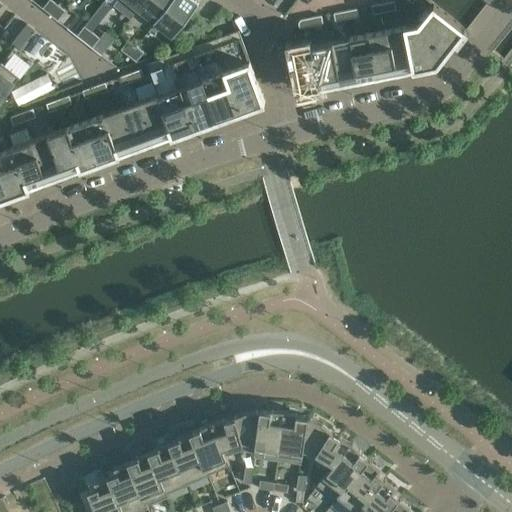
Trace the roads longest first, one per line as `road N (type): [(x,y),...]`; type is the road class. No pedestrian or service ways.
road 1 (tertiary): [(477,477),(336,359),(283,341),(170,369),(0,445)]
road 2 (tertiary): [(0,470),(164,389),(271,359),(336,379),(477,477)]
road 3 (residential): [(0,237),(287,133)]
road 4 (residential): [(287,133),(439,97),(511,9)]
road 5 (residential): [(239,0),(260,31),(287,133)]
